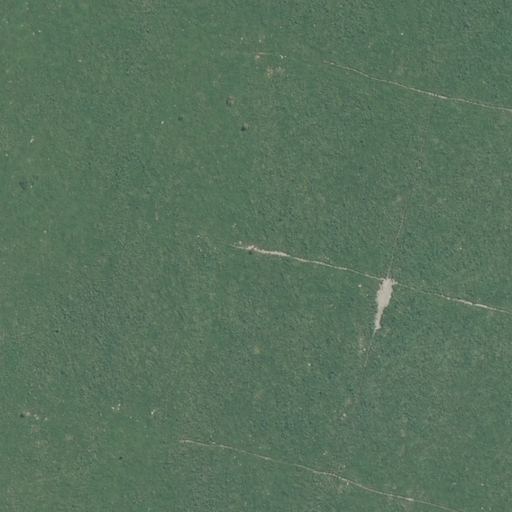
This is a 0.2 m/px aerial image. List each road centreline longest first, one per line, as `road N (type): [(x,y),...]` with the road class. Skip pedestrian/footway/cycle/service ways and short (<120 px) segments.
road 1 (unknown): [(182,511),(322,0)]
road 2 (unknown): [(0,453),(222,511)]
